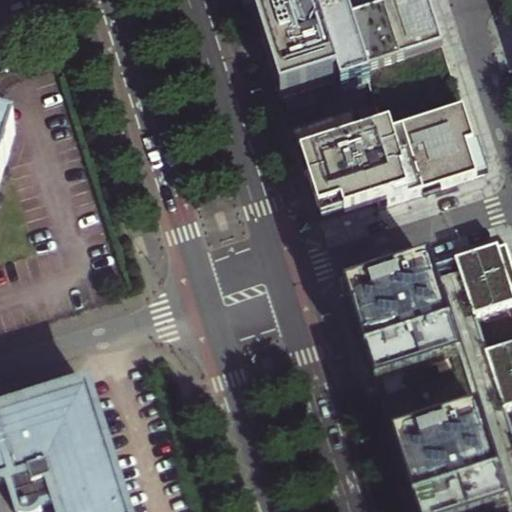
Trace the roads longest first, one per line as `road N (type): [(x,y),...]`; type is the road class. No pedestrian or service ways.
road 1 (primary): [(111,0),(207,303)]
road 2 (primary): [(279,279),(191,0)]
road 3 (residential): [(511,203),(279,279)]
road 4 (primary): [(354,511),(279,279)]
road 5 (primary): [(207,303),(274,511)]
road 6 (residential): [(0,372),(207,303)]
road 7 (residential): [(511,152),(464,5)]
